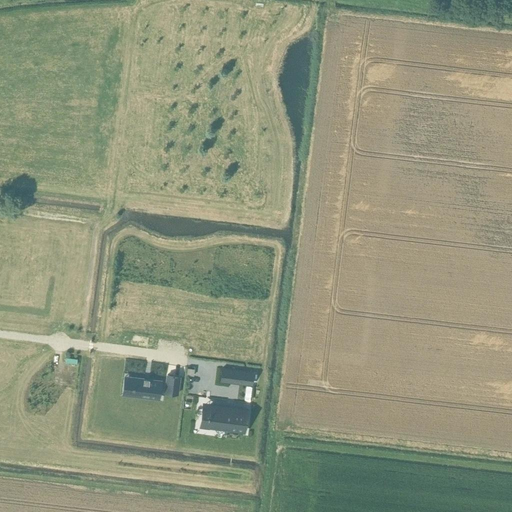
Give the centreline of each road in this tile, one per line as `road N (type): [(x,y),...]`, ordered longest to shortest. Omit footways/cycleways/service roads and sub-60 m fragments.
road 1 (track): [(0,207),(108,215),(140,0)]
road 2 (track): [(94,219),(80,344)]
